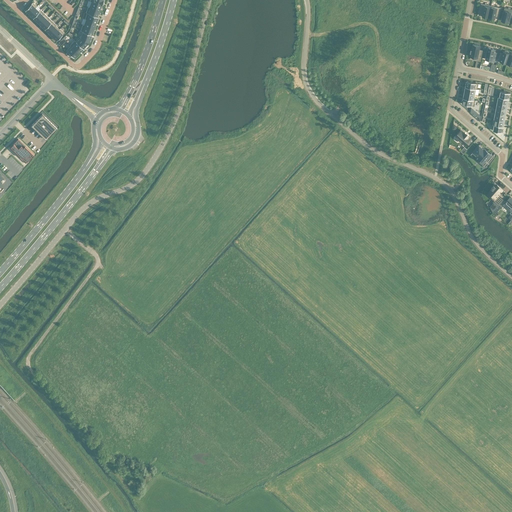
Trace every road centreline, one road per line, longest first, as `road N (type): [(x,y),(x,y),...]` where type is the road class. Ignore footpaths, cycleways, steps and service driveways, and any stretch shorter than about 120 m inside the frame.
road 1 (unclassified): [(511,277),(473,239),(442,182),(367,146),(315,101),(303,71),(307,0)]
road 2 (unclassified): [(63,230),(149,165),(176,115),(210,0)]
road 3 (unclassified): [(99,451),(28,363),(97,265),(95,254),(63,230)]
road 4 (track): [(126,511),(0,359)]
road 5 (residential): [(15,9),(79,66),(97,46),(114,0)]
road 6 (primary): [(0,287),(97,167)]
road 7 (residential): [(511,185),(501,176),(503,155),(449,107),(457,67)]
road 8 (primary): [(88,163),(0,274)]
